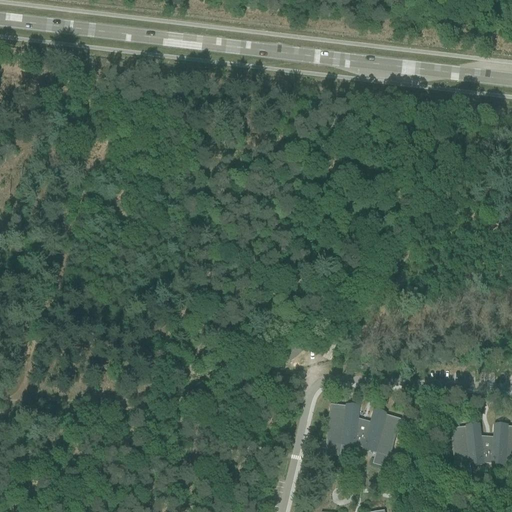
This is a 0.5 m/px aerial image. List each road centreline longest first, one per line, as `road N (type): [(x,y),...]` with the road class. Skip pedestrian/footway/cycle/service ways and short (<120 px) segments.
road 1 (track): [(0,410),(116,413),(198,395),(327,343),(490,136)]
road 2 (primary): [(511,80),(0,22)]
road 3 (residential): [(511,387),(318,383),(307,395),(281,511)]
road 4 (track): [(13,410),(68,238)]
